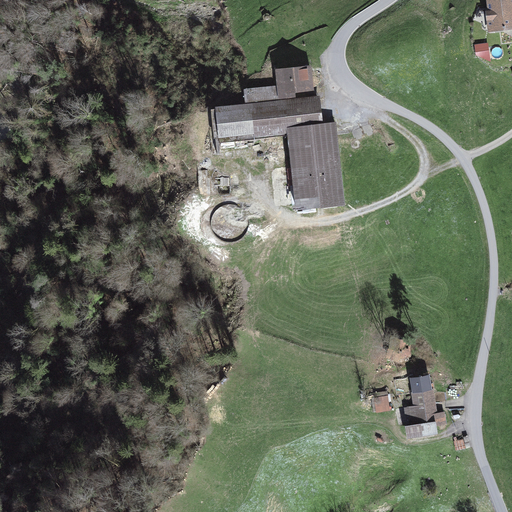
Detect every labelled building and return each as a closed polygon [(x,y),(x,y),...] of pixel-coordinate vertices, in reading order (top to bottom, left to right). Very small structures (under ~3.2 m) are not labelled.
[(511,0),(485,0),(489,32),(511,30),(511,0)] [(475,45),(476,60),(490,59),(489,44),(475,45)] [(312,66),(277,69),(280,101),(297,99),(296,94),(315,92),(312,66)] [(280,101),(218,107),(221,142),(287,135),(286,127),(324,123),(321,96),(297,99),(280,101)] [(338,122),(324,123),(286,127),(287,135),(295,212),(346,206),(338,122)] [(431,375),(410,378),(414,407),(403,408),(408,441),(440,436),(438,425),(447,423),(445,412),(437,413),(431,375)]
